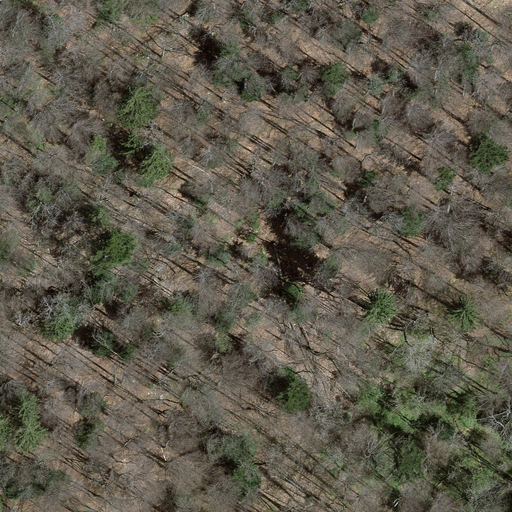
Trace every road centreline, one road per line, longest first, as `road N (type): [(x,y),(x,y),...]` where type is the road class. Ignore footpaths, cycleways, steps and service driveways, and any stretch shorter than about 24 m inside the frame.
road 1 (track): [(0,323),(179,192),(474,0)]
road 2 (track): [(253,511),(324,418),(353,354),(511,229)]
road 3 (track): [(0,135),(198,0)]
